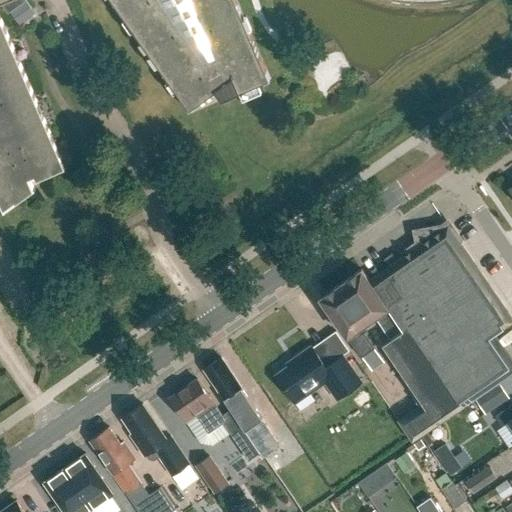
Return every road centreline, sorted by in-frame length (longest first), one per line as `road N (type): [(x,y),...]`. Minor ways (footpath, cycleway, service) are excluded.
road 1 (residential): [(221,317),(171,245),(56,0)]
road 2 (tertiary): [(221,317),(444,162)]
road 3 (tertiary): [(0,473),(221,317)]
